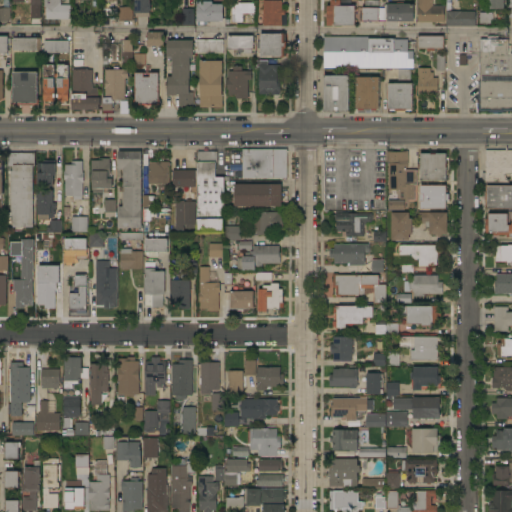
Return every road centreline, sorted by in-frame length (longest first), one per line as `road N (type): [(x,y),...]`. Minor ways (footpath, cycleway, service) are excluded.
road 1 (residential): [(303,511),(303,0)]
road 2 (residential): [(466,511),(467,131)]
road 3 (tertiary): [(0,131),(304,131)]
road 4 (residential): [(0,335),(303,337)]
road 5 (tertiary): [(304,131),(467,131)]
